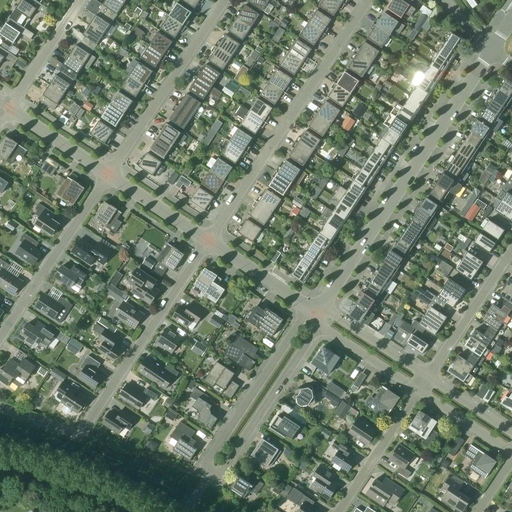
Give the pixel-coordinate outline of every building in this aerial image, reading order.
[(50,10),(40,3),(35,0),(21,0),(9,18),(24,27),(36,9),(46,15),(50,10)] [(114,19),(124,4),(117,0),(105,0),(102,4),(95,0),(91,0),(89,3),(114,19)] [(202,2),(203,0),(181,0),(195,8),(200,1),(202,2)] [(267,3),(269,0),(248,0),(248,1),(262,11),(263,10),(268,14),(273,7),(267,3)] [(341,10),(345,4),(338,0),(323,0),(319,6),(334,16),(339,8),(341,10)] [(415,9),(410,5),(402,0),(390,0),(392,1),(387,8),(401,18),(405,13),(411,16),(415,9)] [(169,15),(186,27),(189,21),(187,20),(192,12),(177,2),(169,15)] [(95,15),(89,25),(104,34),(114,19),(89,3),(86,9),(95,15)] [(234,16),(251,27),(260,14),(245,5),(240,13),(237,11),(234,16)] [(436,6),(428,18),(433,21),(440,9),(436,6)] [(423,14),(428,17),(432,11),(427,8),(423,14)] [(317,10),(308,23),(325,34),(329,29),(326,27),(331,20),(317,10)] [(377,18),(373,23),(390,35),(394,30),(399,33),(404,26),(384,12),(379,20),(377,18)] [(428,17),(423,14),(419,19),(424,23),(428,17)] [(183,32),(186,27),(169,15),(160,28),(175,38),(180,30),(183,32)] [(251,27),(234,16),(231,21),(233,23),(228,31),(243,40),(251,27)] [(9,18),(0,31),(0,46),(8,52),(20,33),(30,40),(34,34),(24,27),(9,18)] [(289,22),(284,19),(280,25),(285,28),(289,22)] [(322,39),(325,34),(308,23),(299,36),(314,45),(319,38),(322,39)] [(382,48),(390,35),(373,23),(370,29),(372,30),(367,38),(382,48)] [(94,49),(104,34),(89,25),(83,34),(73,28),(69,33),(79,40),(94,49)] [(146,34),(136,26),(132,32),(142,39),(146,34)] [(149,45),(166,56),(170,51),(167,49),(172,42),(158,32),(149,45)] [(452,33),(445,43),(457,51),(464,41),(452,33)] [(218,40),(214,46),(231,57),(240,44),(225,34),(220,42),(218,40)] [(297,39),(288,52),(305,64),(309,58),(306,57),(312,49),(297,39)] [(79,40),(69,55),(84,64),(89,68),(96,57),(91,54),(94,49),(79,40)] [(357,48),(354,53),(371,64),(379,51),(365,42),(360,49),(357,48)] [(450,62),(457,51),(445,43),(438,54),(450,62)] [(163,61),(166,56),(149,45),(141,58),(155,67),(160,60),(163,61)] [(18,58),(8,52),(0,46),(0,63),(4,57),(14,64),(18,58)] [(231,57),(214,46),(211,51),(213,52),(208,60),(223,70),(231,57)] [(255,51),(246,64),(250,67),(254,60),(255,61),(260,55),(255,51)] [(302,69),(305,64),(288,52),(280,65),(294,75),(300,67),(302,69)] [(403,56),(397,52),(393,57),(399,61),(403,56)] [(362,77),(371,64),(354,53),(350,58),(353,60),(348,67),(362,77)] [(443,72),(450,62),(438,54),(431,64),(443,72)] [(74,79),(84,64),(69,55),(63,64),(53,58),(49,63),(59,70),(74,79)] [(131,73),(147,86),(150,81),(148,79),(153,71),(138,62),(131,73)] [(198,70),(195,75),(212,87),(220,74),(206,64),(201,72),(198,70)] [(431,64),(424,75),(436,83),(443,72),(431,64)] [(243,65),(236,74),(242,79),(249,69),(243,65)] [(277,69),(269,82),(286,93),(289,88),(287,86),(292,79),(277,69)] [(59,70),(49,85),(64,94),(74,79),(59,70)] [(337,77),(334,83),(351,94),(360,81),(345,71),(340,79),(337,77)] [(143,91),(147,86),(131,73),(121,87),(136,97),(141,89),(143,91)] [(221,93),(212,87),(195,75),(191,80),(194,82),(189,90),(203,99),(208,93),(217,99),(221,93)] [(417,85),(429,93),(436,83),(424,75),(417,85)] [(511,81),(506,78),(499,89),(511,97),(511,81)] [(237,89),(225,81),(219,89),(232,97),(237,89)] [(286,93),(269,82),(260,95),(275,104),(280,97),(282,98),(286,93)] [(343,107),(351,94),(334,83),(331,88),(333,89),(328,97),(343,107)] [(54,110),(64,94),(49,85),(39,100),(54,110)] [(97,95),(101,88),(97,85),(93,92),(97,95)] [(417,85),(410,96),(422,104),(429,93),(417,85)] [(505,108),(511,97),(499,89),(492,99),(505,108)] [(111,103),(128,114),(131,110),(128,108),(133,101),(119,91),(111,103)] [(179,100),(175,105),(192,116),(201,103),(186,93),(181,101),(179,100)] [(410,96),(403,106),(415,114),(422,104),(410,96)] [(258,99),(249,111),(266,123),(270,117),(267,116),(272,108),(258,99)] [(492,99),(485,110),(498,118),(505,108),(492,99)] [(87,101),(83,106),(90,111),(93,105),(87,101)] [(314,112),(331,123),(340,110),(325,101),(320,109),(318,107),(314,112)] [(74,103),(68,111),(74,115),(80,107),(74,103)] [(128,114),(111,103),(101,117),(116,127),(121,119),(124,121),(128,114)] [(360,103),(353,113),(361,118),(367,108),(360,103)] [(398,103),(391,113),(408,125),(415,114),(403,106),(398,103)] [(192,116),(175,105),(172,110),(174,112),(169,119),(184,129),(192,116)] [(263,128),(266,123),(249,111),(241,106),(235,114),(244,119),(241,124),(255,134),(260,126),(263,128)] [(502,121),(498,118),(485,110),(478,120),(491,129),(495,131),(502,121)] [(331,123),(314,112),(311,117),(313,119),(308,127),(323,136),(331,123)] [(389,127),(401,135),(408,125),(391,113),(384,124),(389,127)] [(74,123),(77,118),(72,115),(69,120),(74,123)] [(347,116),(340,126),(348,132),(356,121),(347,116)] [(484,139),(491,129),(478,120),(471,131),(484,139)] [(107,145),(111,140),(108,138),(114,130),(99,121),(90,134),(107,145)] [(159,129),(156,134),(173,146),(181,133),(167,123),(162,131),(159,129)] [(394,146),(401,135),(389,127),(382,138),(394,146)] [(230,141),(247,152),(250,147),(248,145),(253,138),(238,128),(230,141)] [(295,142),(312,153),(320,140),(306,130),(301,138),(298,136),(295,142)] [(477,150),(484,139),(471,131),(464,141),(477,150)] [(164,159),(173,146),(156,134),(152,139),(155,141),(150,149),(164,159)] [(28,150),(6,136),(0,144),(0,156),(11,163),(18,153),(22,156),(26,150),(27,151),(28,150)] [(349,137),(345,143),(350,147),(354,141),(349,137)] [(375,148),(387,156),(394,146),(382,138),(375,148)] [(243,157),(247,152),(230,141),(221,154),(236,163),(241,156),(243,157)] [(464,141),(457,152),(470,160),(473,156),(477,158),(479,155),(480,156),(482,154),(477,150),(464,141)] [(303,166),(312,153),(295,142),(291,147),(294,148),(289,156),(303,166)] [(380,167),(387,156),(375,148),(368,159),(380,167)] [(463,171),(470,160),(457,152),(450,162),(463,171)] [(139,159),(136,164),(153,176),(154,173),(157,175),(160,175),(164,170),(163,167),(160,165),(162,162),(147,153),(142,160),(139,159)] [(212,168),(210,170),(227,182),(230,177),(228,175),(233,167),(218,158),(216,161),(211,157),(206,164),(212,168)] [(373,177),(380,167),(368,159),(361,169),(373,177)] [(279,166),(275,171),(292,183),(292,182),(298,186),(306,173),(286,160),(281,168),(279,166)] [(56,169),(45,162),(41,168),(52,176),(56,169)] [(463,171),(450,162),(443,173),(456,181),(461,184),(462,185),(469,175),(463,171)] [(485,170),(486,171),(492,175),(496,168),(489,163),(485,170)] [(188,177),(192,170),(187,166),(182,173),(188,177)] [(361,169),(354,180),(366,188),(373,177),(361,169)] [(227,182),(210,170),(201,183),(216,193),(221,185),(224,187),(227,182)] [(172,185),(179,174),(174,171),(167,182),(172,185)] [(292,183),(275,171),(272,176),(274,178),(269,186),(284,195),(292,183)] [(436,183),(449,192),(454,195),(461,184),(456,181),(443,173),(436,183)] [(182,176),(175,186),(180,189),(183,184),(188,187),(192,182),(182,176)] [(324,176),(318,185),(323,189),(329,179),(324,176)] [(0,192),(1,193),(8,183),(0,177),(0,192)] [(68,178),(57,194),(73,204),(73,205),(85,188),(68,177),(67,177),(68,178)] [(312,182),(317,185),(320,180),(315,177),(312,182)] [(354,180),(347,190),(359,198),(366,188),(354,180)] [(442,203),(449,192),(436,183),(429,194),(442,203)] [(496,198),(511,208),(511,188),(505,184),(496,198)] [(340,186),(334,197),(340,201),(352,209),(359,198),(347,190),(340,186)] [(199,187),(190,200),(207,212),(211,206),(208,204),(213,197),(199,187)] [(256,201),(273,212),(281,199),(267,189),(262,197),(259,195),(256,201)] [(467,203),(478,211),(480,208),(473,203),(478,196),(473,193),(467,203)] [(305,202),(296,197),(292,202),(301,208),(305,202)] [(433,217),(440,206),(427,198),(420,208),(433,217)] [(494,207),(496,208),(495,210),(511,221),(511,218),(511,208),(496,198),(492,204),(494,207)] [(105,201),(94,218),(94,219),(94,218),(110,229),(121,213),(122,213),(105,201)] [(264,225),(273,212),(256,201),(252,206),(255,208),(249,215),(264,225)] [(345,219),(352,209),(340,201),(333,211),(345,219)] [(52,236),(59,224),(52,219),(55,214),(39,203),(35,209),(38,210),(35,214),(40,217),(35,225),(52,236)] [(478,211),(467,203),(459,214),(471,222),(478,211)] [(310,212),(304,208),(300,213),(307,217),(310,212)] [(437,219),(433,217),(420,208),(413,219),(426,227),(430,230),(437,219)] [(338,230),(345,219),(333,211),(326,222),(338,230)] [(239,225),(236,231),(253,242),(262,229),(247,219),(242,227),(239,225)] [(406,229),(419,238),(426,227),(413,219),(406,229)] [(17,224),(11,220),(6,226),(13,230),(17,224)] [(489,220),(482,229),(498,240),(505,230),(489,220)] [(331,240),(338,230),(326,222),(319,232),(331,240)] [(399,240),(412,248),(419,238),(406,229),(399,240)] [(324,251),(331,240),(319,232),(312,243),(324,251)] [(33,265),(41,254),(34,250),(39,243),(24,233),(19,240),(23,243),(17,251),(24,255),(22,257),(33,265)] [(489,253),(496,243),(480,233),(473,242),(489,253)] [(101,238),(98,242),(109,250),(111,248),(112,245),(101,238)] [(104,264),(112,251),(109,250),(98,242),(94,248),(80,239),(72,252),(91,265),(95,259),(104,264)] [(392,250),(405,259),(412,248),(399,240),(392,250)] [(464,250),(468,245),(464,242),(464,243),(462,241),(459,246),(464,250)] [(130,247),(124,243),(120,248),(127,252),(130,247)] [(157,260),(173,271),(174,271),(185,254),(168,243),(167,244),(168,244),(157,260)] [(317,261),(324,251),(312,243),(305,253),(317,261)] [(281,253),(276,249),(269,259),(275,263),(281,253)] [(385,261),(398,269),(405,259),(392,250),(385,261)] [(461,261),(477,271),(483,262),(467,251),(461,261)] [(305,253),(298,264),(310,272),(317,261),(305,253)] [(433,262),(436,257),(431,254),(428,259),(429,260),(433,262)] [(155,263),(147,257),(142,264),(151,269),(155,263)] [(0,286),(14,295),(23,281),(7,271),(11,265),(0,258),(0,266),(3,269),(0,272),(0,286)] [(391,280),(398,269),(385,261),(378,271),(391,280)] [(428,269),(432,264),(427,261),(424,266),(428,269)] [(449,273),(452,268),(442,261),(439,266),(449,273)] [(471,281),(477,271),(461,261),(455,270),(471,281)] [(298,264),(291,275),(303,283),(310,272),(298,264)] [(55,276),(68,285),(68,290),(73,293),(79,292),(82,287),(81,283),(87,274),(77,268),(74,273),(62,266),(55,276)] [(449,273),(439,266),(436,270),(446,277),(449,273)] [(151,304),(159,291),(153,287),(157,281),(137,268),(129,281),(135,285),(131,291),(151,304)] [(216,288),(221,279),(222,279),(205,268),(194,285),(210,295),(209,297),(216,302),(222,292),(216,288)] [(391,280),(378,271),(371,282),(384,290),(391,280)] [(443,288),(459,299),(465,290),(449,279),(443,288)] [(99,280),(94,288),(100,292),(106,284),(99,280)] [(384,290),(371,282),(364,292),(377,301),(384,290)] [(109,284),(104,291),(119,301),(124,294),(109,284)] [(432,301),(435,296),(426,291),(418,286),(415,290),(432,301)] [(511,291),(504,286),(498,294),(507,300),(504,304),(511,309),(511,291)] [(459,299),(443,288),(437,297),(453,308),(459,299)] [(432,301),(415,290),(413,294),(429,305),(432,301)] [(357,303),(370,311),(377,301),(364,292),(357,303)] [(54,319),(54,318),(61,323),(73,305),(60,297),(57,302),(44,293),(35,306),(54,319)] [(135,328),(144,314),(124,301),(115,315),(135,328)] [(357,303),(350,314),(363,322),(370,311),(357,303)] [(399,313),(405,305),(401,303),(396,311),(399,313)] [(511,309),(504,304),(501,309),(492,303),(487,312),(507,325),(511,328),(511,326),(511,309)] [(187,327),(188,326),(192,329),(197,323),(204,313),(190,304),(186,311),(179,306),(172,317),(187,327)] [(266,308),(266,309),(259,304),(248,321),(272,336),(271,336),(272,336),(283,320),(266,308)] [(425,316),(441,326),(447,317),(431,307),(425,316)] [(490,325),(487,330),(498,338),(507,325),(487,312),(481,320),(490,325)] [(391,325),(398,315),(395,313),(388,323),(391,325)] [(224,321),(214,315),(209,322),(219,328),(224,321)] [(232,315),(227,322),(233,325),(237,318),(232,315)] [(435,336),(441,326),(425,316),(420,323),(415,320),(411,326),(422,333),(425,329),(435,336)] [(112,325),(101,318),(98,322),(109,329),(112,325)] [(410,334),(414,328),(403,322),(399,327),(410,334)] [(28,323),(18,337),(31,346),(34,340),(46,348),(56,334),(42,325),(38,330),(28,323)] [(97,324),(93,329),(101,335),(98,339),(103,343),(99,350),(113,360),(121,349),(114,345),(118,338),(97,324)] [(159,337),(155,343),(163,348),(163,347),(172,353),(182,338),(167,327),(160,338),(159,337)] [(497,339),(498,338),(487,330),(484,335),(475,329),(470,337),(490,351),(490,350),(497,355),(501,348),(500,347),(503,342),(497,339)] [(249,371),(259,356),(248,349),(252,344),(234,333),(231,337),(233,339),(223,354),(249,371)] [(422,354),(429,345),(413,334),(406,344),(422,354)] [(473,351),(470,356),(481,363),(490,351),(470,337),(464,345),(473,351)] [(82,347),(72,340),(66,348),(76,355),(82,347)] [(207,348),(197,341),(192,350),(202,356),(207,348)] [(340,358),(323,346),(312,363),(312,364),(312,363),(329,374),(339,358),(340,358)] [(95,388),(102,377),(95,372),(100,364),(88,355),(80,367),(83,369),(78,377),(95,388)] [(473,376),(481,363),(470,356),(467,360),(458,355),(453,363),(473,376)] [(175,378),(179,373),(167,364),(163,369),(146,357),(137,370),(165,389),(173,377),(175,378)] [(1,368),(0,369),(0,379),(8,385),(10,382),(13,383),(16,379),(20,372),(28,377),(35,367),(24,359),(19,365),(11,359),(3,370),(1,368)] [(216,361),(203,381),(212,387),(213,387),(215,384),(223,389),(221,393),(222,393),(230,399),(239,386),(231,380),(235,373),(216,361)] [(467,384),(473,376),(453,363),(447,371),(467,384)] [(37,372),(44,377),(48,371),(41,367),(37,372)] [(67,375),(54,367),(50,374),(63,382),(67,375)] [(358,388),(362,382),(357,378),(353,384),(358,388)] [(185,386),(191,390),(195,383),(189,379),(185,386)] [(63,382),(57,391),(54,395),(55,399),(60,402),(65,405),(63,409),(63,411),(67,414),(69,413),(71,410),(78,414),(88,399),(63,382)] [(128,384),(119,396),(139,409),(147,397),(154,401),(158,396),(146,388),(143,393),(128,384)] [(490,388),(484,384),(477,395),(488,402),(495,392),(490,388)] [(298,413),(301,409),(300,407),(316,404),(312,386),(294,390),(298,405),(296,405),(293,409),(298,413)] [(388,414),(399,397),(383,386),(382,387),(372,403),(388,414)] [(197,420),(211,429),(218,418),(211,414),(210,408),(212,406),(205,402),(209,396),(195,388),(190,396),(196,400),(192,407),(198,411),(199,416),(197,420)] [(511,393),(509,391),(500,403),(511,410),(511,393)] [(168,398),(163,404),(167,407),(172,401),(168,398)] [(343,419),(351,407),(342,401),(334,413),(343,419)] [(128,429),(135,419),(122,410),(118,417),(109,411),(102,422),(119,433),(123,426),(128,429)] [(177,415),(169,410),(165,416),(173,421),(177,415)] [(307,419),(295,411),(292,417),(304,424),(307,419)] [(437,422),(420,411),(409,427),(409,428),(425,438),(422,443),(428,447),(436,434),(431,430),(436,422),(437,422)] [(292,439),(300,427),(284,416),(283,419),(277,415),(270,427),(284,437),(286,435),(292,439)] [(367,444),(377,430),(358,418),(349,432),(367,444)] [(173,449),(190,460),(197,449),(193,446),(196,442),(191,438),(195,431),(180,421),(170,436),(178,442),(173,449)] [(144,432),(149,435),(155,427),(149,423),(144,432)] [(274,456),(279,449),(262,438),(251,455),(258,459),(256,462),(266,468),(267,466),(268,466),(270,467),(276,458),(274,456)] [(348,471),(355,461),(344,454),(348,448),(336,440),(332,446),(338,450),(332,460),(348,471)] [(407,478),(411,473),(405,469),(414,454),(399,444),(389,459),(399,466),(396,471),(407,478)] [(459,448),(453,444),(447,452),(453,456),(459,448)] [(496,461),(479,450),(471,445),(465,454),(473,460),(468,467),(485,478),(484,478),(485,478),(496,461)] [(328,499),(338,485),(331,481),(335,475),(320,465),(314,475),(318,477),(311,488),(328,499)] [(454,474),(451,479),(460,485),(463,480),(454,474)] [(256,495),(263,484),(258,480),(254,486),(237,475),(229,488),(245,498),(250,491),(256,495)] [(461,511),(470,499),(458,491),(461,486),(460,485),(451,479),(449,478),(443,488),(447,491),(442,499),(461,511)] [(394,505),(404,490),(390,481),(386,486),(375,479),(366,494),(384,506),(387,500),(394,505)] [(291,487),(286,484),(280,494),(285,497),(291,487)] [(314,502),(298,491),(293,488),(287,498),(291,501),(301,507),(297,511),(317,511),(311,507),(314,502)]
